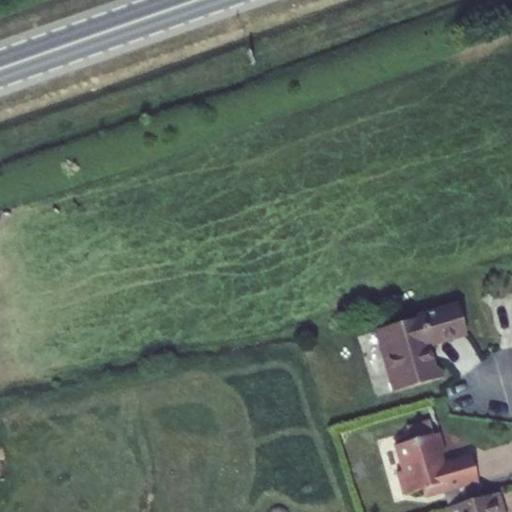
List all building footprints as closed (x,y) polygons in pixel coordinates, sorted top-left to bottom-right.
[(437,368),(430,346),(466,334),(458,307),(381,330),(386,346),(381,347),(395,391),(444,376),(442,369),(437,368)] [(377,331),(381,347),(386,346),(381,330),(377,331)] [(441,452),(447,450),(441,431),(398,444),(405,469),(398,472),(405,494),(426,488),(428,497),(450,491),(478,482),(471,454),(444,461),(441,452)] [(476,483),(450,491),(454,505),(481,497),(476,483)] [(503,511),(498,492),(481,497),(454,505),(447,507),(448,511),(503,511)]
